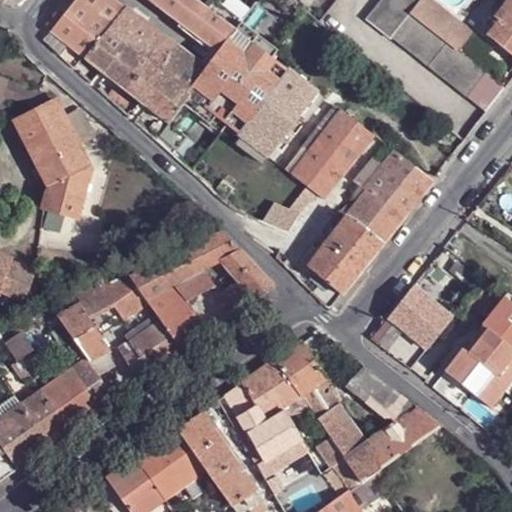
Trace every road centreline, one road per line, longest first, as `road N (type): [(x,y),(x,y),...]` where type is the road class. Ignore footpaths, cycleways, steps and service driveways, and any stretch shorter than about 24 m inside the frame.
road 1 (residential): [(29,39),(310,302)]
road 2 (residential): [(310,302),(8,511)]
road 3 (residential): [(343,330),(511,125)]
road 4 (residential): [(343,330),(511,479)]
